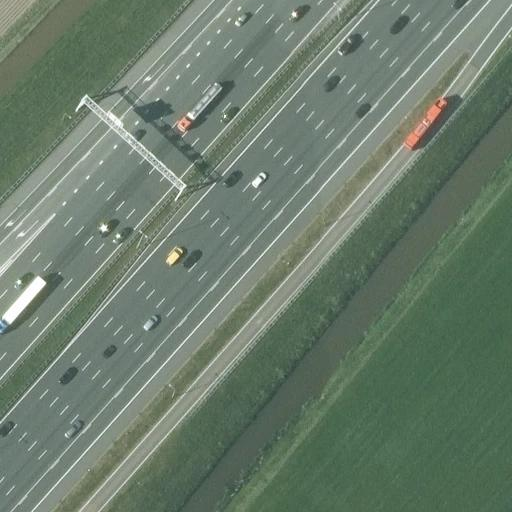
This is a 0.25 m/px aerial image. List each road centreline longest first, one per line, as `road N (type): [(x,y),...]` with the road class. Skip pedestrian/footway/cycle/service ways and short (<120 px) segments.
road 1 (motorway): [(0,471),(422,0)]
road 2 (motorway): [(294,0),(84,233)]
road 3 (motorway): [(84,233),(0,326)]
